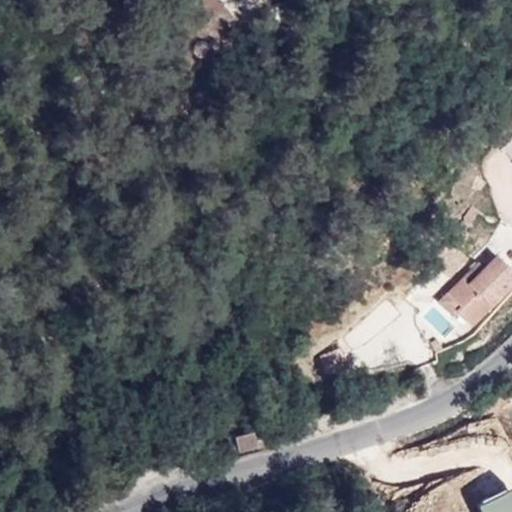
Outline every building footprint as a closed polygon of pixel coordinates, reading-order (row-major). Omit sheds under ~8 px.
[(472,222),(479,210),(472,206),(465,217),(472,222)] [(472,325),(511,285),(511,269),(496,255),(484,267),(477,275),(471,269),(447,293),(462,306),(457,310),(472,325)] [(484,267),(479,262),(471,269),(477,275),(484,267)] [(447,293),(440,301),(454,314),(457,310),(462,306),(447,293)] [(338,346),(317,357),(327,378),(349,368),(338,346)] [(254,432),(233,439),(238,453),(258,447),(254,432)]
